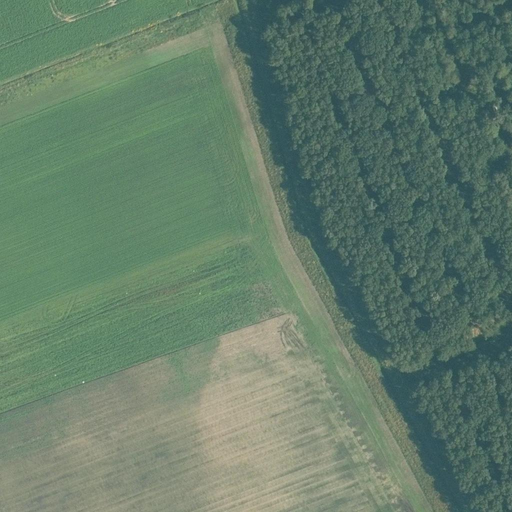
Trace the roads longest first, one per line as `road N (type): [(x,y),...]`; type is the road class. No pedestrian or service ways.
road 1 (track): [(244,0),(311,223),(394,374)]
road 2 (track): [(394,374),(471,511)]
